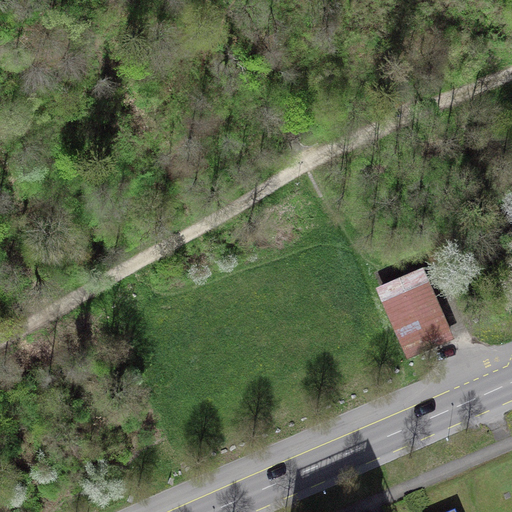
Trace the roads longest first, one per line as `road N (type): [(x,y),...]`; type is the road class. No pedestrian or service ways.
road 1 (track): [(511,72),(319,157),(0,343)]
road 2 (primary): [(511,375),(195,511)]
